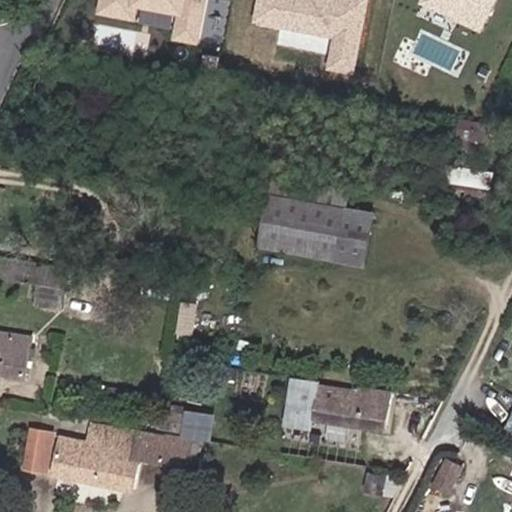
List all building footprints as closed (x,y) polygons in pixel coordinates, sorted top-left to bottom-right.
[(104,0),(102,11),(177,27),(174,39),(203,45),(212,0),(104,0)] [(263,0),(260,19),(338,34),(332,67),(361,72),(374,0),(263,0)] [(497,0),(427,0),(485,27),(497,0)] [(488,122),(458,116),(453,142),(487,149),(493,123),(488,122)] [(214,185),(234,188),(233,192),(251,194),(254,173),(216,168),(214,185)] [(339,260),(351,190),(276,176),(273,193),(262,245),(339,260)] [(348,208),(339,260),(368,265),(379,214),(348,208)] [(0,277),(40,284),(39,307),(64,312),(72,271),(0,256),(0,277)] [(13,346),(15,331),(0,328),(0,372),(9,374),(13,346)] [(36,334),(15,331),(13,346),(33,349),(36,334)] [(388,429),(395,390),(391,389),(364,385),(362,389),(323,383),(317,416),(388,429)] [(174,430),(177,413),(154,408),(150,426),(174,430)] [(410,426),(429,428),(431,410),(412,408),(410,426)] [(132,484),(138,463),(143,434),(95,426),(92,439),(66,433),(58,469),(132,484)] [(45,464),(50,429),(34,427),(28,462),(45,464)] [(138,463),(153,466),(158,437),(143,434),(138,463)] [(158,437),(153,466),(198,472),(203,443),(158,437)] [(453,466),(447,463),(435,485),(451,494),(465,465),(456,460),(453,466)] [(384,496),(387,477),(366,474),(364,493),(384,496)] [(387,477),(384,496),(394,497),(397,478),(387,477)]
